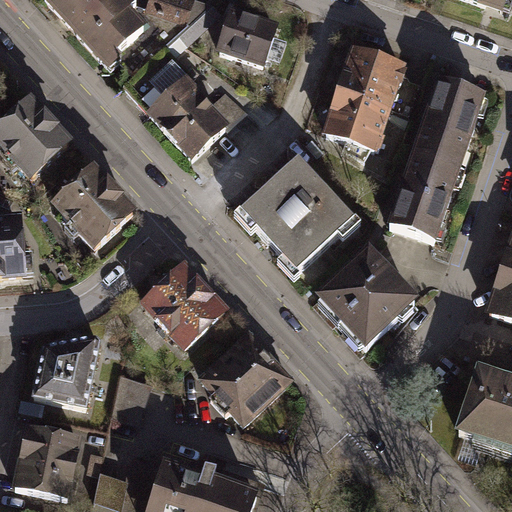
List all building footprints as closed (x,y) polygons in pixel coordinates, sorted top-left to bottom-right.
[(166,51),(214,10),(188,0),(152,0),(147,14),(138,12),(127,0),(31,0),(31,1),(98,78),(116,63),(132,81),(166,51)] [(462,0),(503,14),(507,0),(462,0)] [(214,10),(166,51),(176,62),(224,21),(214,10)] [(278,33),(232,15),(215,59),(261,77),(278,33)] [(176,62),(166,51),(132,81),(117,95),(187,172),(248,117),(229,97),(211,113),(185,84),(191,78),(176,62)] [(344,58),(331,104),(390,121),(409,127),(420,90),(401,85),(404,76),(344,58)] [(441,88),(415,164),(460,179),(486,103),(441,88)] [(73,151),(28,102),(0,127),(0,166),(26,195),(73,151)] [(331,104),(317,149),(376,167),(390,121),(331,104)] [(415,164),(392,233),(436,249),(460,179),(415,164)] [(354,228),(301,170),(244,220),(298,279),(354,228)] [(134,224),(90,175),(44,216),(88,265),(134,224)] [(16,230),(0,230),(0,291),(37,290),(35,250),(17,251),(16,230)] [(511,236),(496,280),(511,285),(511,236)] [(416,309),(369,260),(321,306),(368,355),(416,309)] [(225,317),(184,273),(144,309),(185,354),(225,317)] [(511,285),(496,280),(482,324),(511,333),(511,285)] [(292,386),(250,342),(202,386),(215,399),(211,403),(227,420),(231,416),(245,430),(292,386)] [(97,344),(45,354),(35,403),(87,414),(101,348),(101,346),(100,345),(99,344),(97,344)] [(511,387),(479,377),(459,438),(511,454),(511,387)] [(137,426),(151,389),(122,379),(114,419),(137,426)] [(80,447),(29,436),(17,494),(68,505),(80,447)] [(199,485),(134,463),(127,486),(129,487),(121,511),(256,511),(263,492),(203,472),(199,485)] [(108,511),(121,511),(129,487),(127,486),(102,478),(96,508),(108,511)]
